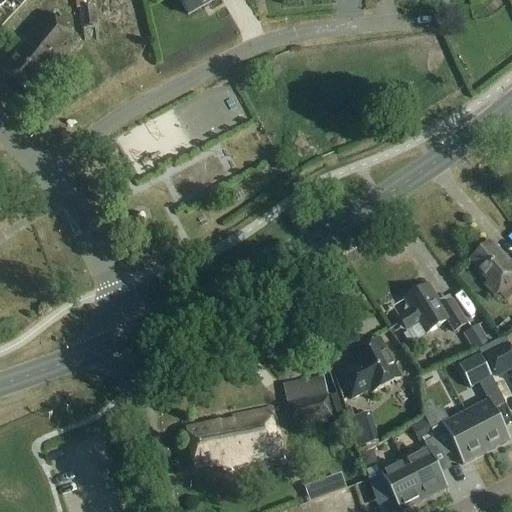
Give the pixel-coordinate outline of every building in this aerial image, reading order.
[(93,0),(74,0),(76,10),(78,10),(81,32),(97,30),(93,0)] [(175,0),(187,20),(219,1),(218,0),(175,0)] [(24,51),(3,76),(31,100),(42,86),(45,88),(80,47),(44,16),(19,46),(24,51)] [(131,175),(184,157),(172,123),(119,141),(131,175)] [(496,302),(511,288),(511,269),(494,248),(473,266),(487,282),(483,286),(496,302)] [(406,334),(418,327),(425,338),(447,325),(454,336),(466,329),(452,305),(441,311),(428,290),(404,304),(409,312),(397,320),(406,334)] [(478,327),(463,335),(471,350),(474,348),(476,352),(488,346),(478,327)] [(405,341),(414,361),(426,355),(418,336),(405,341)] [(354,366),(336,376),(351,403),(369,393),(371,397),(401,381),(380,340),(349,356),(354,366)] [(511,347),(510,344),(485,357),(497,379),(511,370),(511,347)] [(488,373),(480,359),(480,358),(465,366),(459,369),(470,390),(491,379),(488,373)] [(286,406),(292,427),(325,417),(319,397),(286,406)] [(429,404),(424,407),(425,421),(426,422),(432,435),(442,430),(433,412),(429,404)] [(466,417),(486,457),(510,445),(490,405),(466,417)] [(223,475),(279,462),(268,414),(185,433),(194,472),(221,466),(223,475)] [(486,457),(466,417),(442,430),(451,446),(463,470),(486,457)] [(411,429),(419,444),(422,443),(433,436),(432,435),(426,422),(411,429)] [(374,429),(357,434),(362,448),(379,443),(374,429)] [(442,430),(432,435),(433,436),(441,452),(451,446),(442,430)] [(433,436),(422,443),(427,453),(431,461),(443,455),(441,452),(433,436)] [(372,452),(359,456),(363,469),(372,467),(375,462),(372,452)] [(427,453),(403,465),(424,505),(447,493),(431,461),(427,453)] [(409,511),(424,505),(403,465),(380,477),(398,511),(409,511)]
